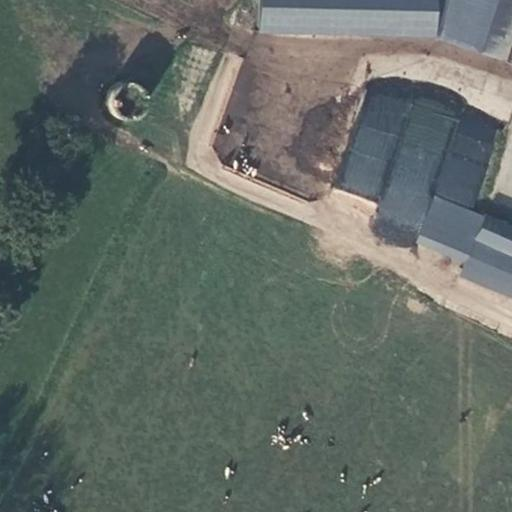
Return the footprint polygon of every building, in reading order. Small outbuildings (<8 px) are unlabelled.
[(248,0),(247,37),(424,48),(441,0),(248,0)] [(508,77),(511,65),(511,5),(497,0),(441,0),(424,48),(508,77)] [(94,109),(93,117),(96,124),(101,129),(107,133),(114,135),(121,134),(129,129),(133,121),(135,113),(133,104),(127,98),(119,93),(110,93),(101,96),(97,102),(94,109)] [(447,278),(451,269),(504,292),(511,295),(511,252),(468,233),(419,213),(400,257),(447,278)] [(511,311),(511,295),(504,292),(499,306),(511,311)]
